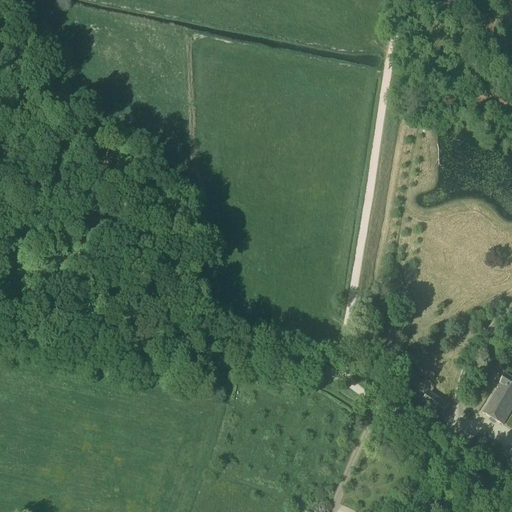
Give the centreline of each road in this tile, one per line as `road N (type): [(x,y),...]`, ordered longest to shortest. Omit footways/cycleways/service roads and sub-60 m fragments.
road 1 (track): [(401,0),(342,366),(352,385),(443,448),(448,461),(437,500),(455,511)]
road 2 (track): [(0,317),(346,377)]
